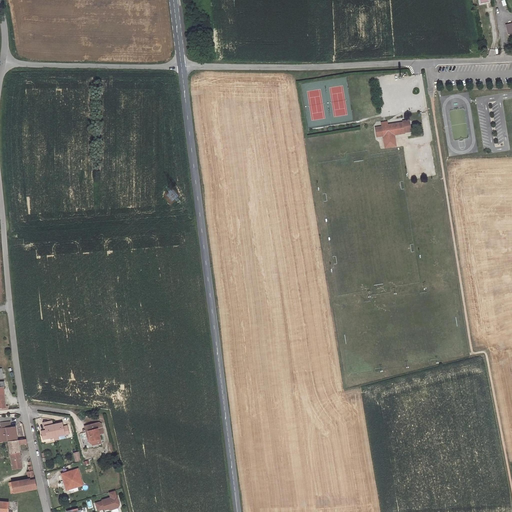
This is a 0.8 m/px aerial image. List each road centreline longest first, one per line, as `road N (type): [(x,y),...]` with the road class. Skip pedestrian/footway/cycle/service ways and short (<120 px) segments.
road 1 (tertiary): [(181,66),(239,511)]
road 2 (unclassified): [(181,66),(511,58)]
road 3 (residential): [(47,511),(15,365),(0,189)]
road 4 (unclassified): [(4,64),(181,66)]
